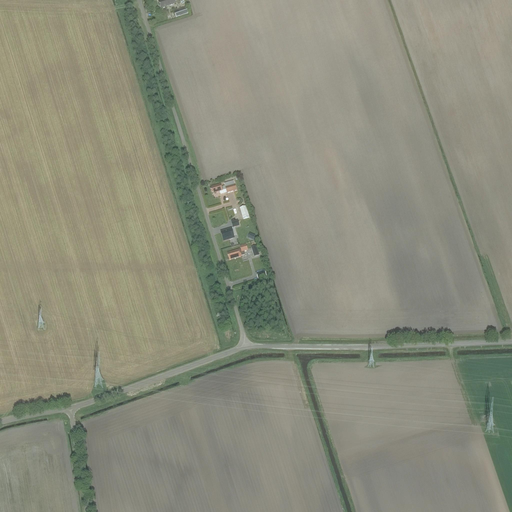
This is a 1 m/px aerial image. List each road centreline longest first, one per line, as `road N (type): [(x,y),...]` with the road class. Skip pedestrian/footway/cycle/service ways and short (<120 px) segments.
road 1 (unclassified): [(245,347),(138,0)]
road 2 (residential): [(245,347),(511,342)]
road 3 (residential): [(73,407),(245,347)]
